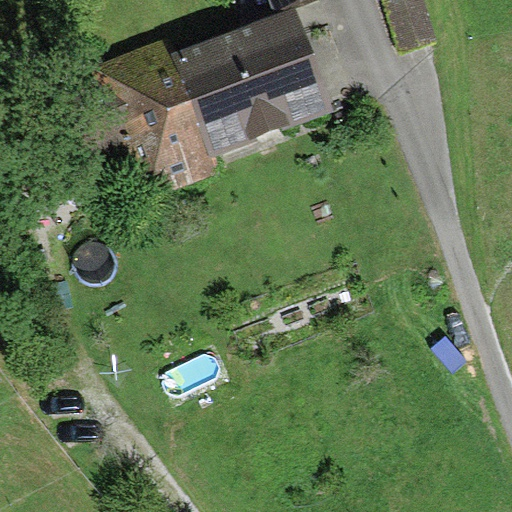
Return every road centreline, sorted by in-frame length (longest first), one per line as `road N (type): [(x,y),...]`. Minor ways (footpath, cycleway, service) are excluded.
road 1 (track): [(353,0),(511,427)]
road 2 (track): [(50,212),(78,361),(121,438),(184,511)]
